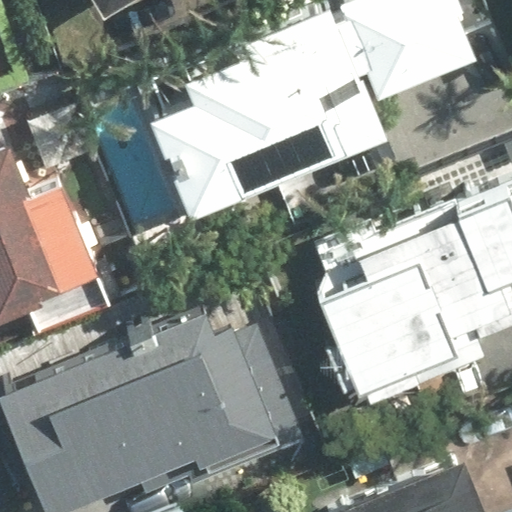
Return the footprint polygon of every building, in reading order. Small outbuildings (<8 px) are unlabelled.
[(81,0),(90,13),(109,0),(81,0)] [(494,41),(476,0),(325,0),(138,79),(190,204),(387,121),(374,91),(494,41)] [(511,0),(491,0),(511,49),(511,0)] [(23,179),(2,122),(0,122),(0,307),(93,274),(55,168),(23,179)] [(285,254),(339,401),(479,350),(470,326),(507,313),(494,280),(511,273),(511,217),(497,176),(285,254)] [(199,326),(186,297),(0,379),(0,445),(29,511),(168,451),(173,462),(256,426),(210,321),(199,326)] [(482,511),(460,455),(320,510),(320,511),(482,511)] [(249,511),(242,492),(191,511),(249,511)]
